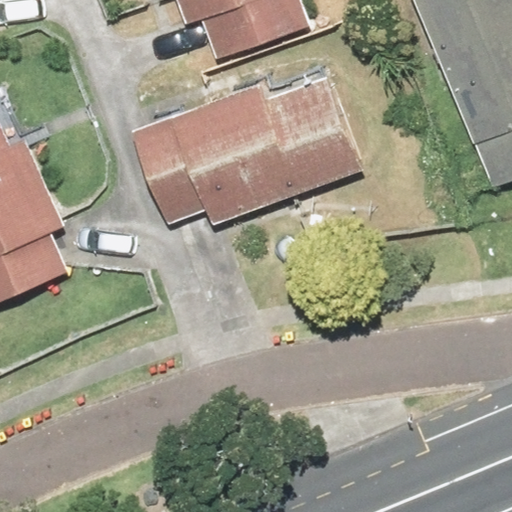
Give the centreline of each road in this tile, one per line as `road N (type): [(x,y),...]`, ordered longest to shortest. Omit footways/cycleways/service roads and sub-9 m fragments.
road 1 (residential): [(0,476),(132,421),(307,382),(511,359)]
road 2 (tertiary): [(511,444),(355,511)]
